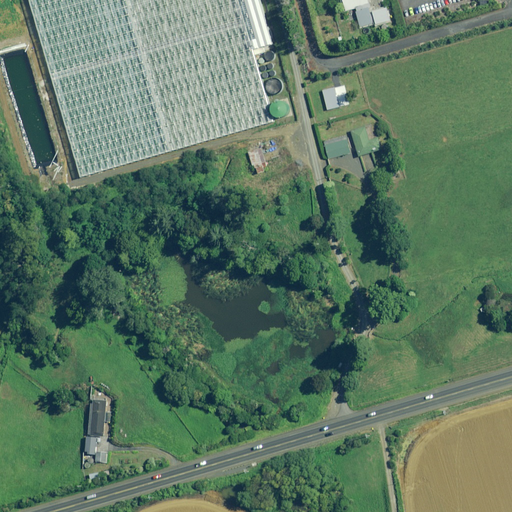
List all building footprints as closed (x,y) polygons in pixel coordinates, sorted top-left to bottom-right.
[(26,0),(78,178),(270,123),(234,0),(26,0)] [(343,0),(346,11),(357,9),(360,27),(374,24),(369,0),(343,0)] [(391,21),(388,8),(374,12),(377,24),(391,21)] [(325,97),(328,110),(341,107),(336,88),(323,91),(325,97)] [(328,110),(325,97),(320,98),(318,92),(313,93),(315,102),(313,103),(315,113),(328,110)] [(370,141),(366,128),(352,132),(360,157),(377,151),(374,140),(370,141)] [(351,153),(348,139),(326,145),(329,159),(351,153)] [(249,153),(253,165),(255,164),(256,169),(257,169),(259,174),(272,170),(265,148),(249,153)] [(382,166),(377,154),(373,155),(377,168),(382,166)] [(89,434),(92,434),(92,435),(104,436),(107,401),(95,400),(94,404),(91,404),(89,434)] [(89,452),(88,454),(96,455),(97,451),(98,438),(88,437),(86,451),(89,452)] [(96,455),(96,461),(106,462),(107,452),(97,451),(96,455)]
